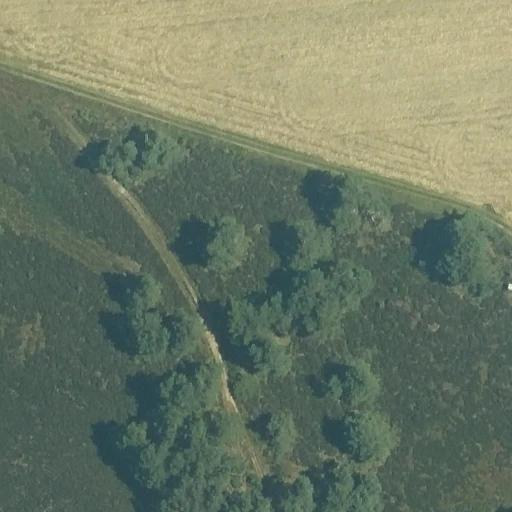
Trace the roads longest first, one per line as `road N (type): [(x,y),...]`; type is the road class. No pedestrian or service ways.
road 1 (track): [(278,511),(143,202),(34,70)]
road 2 (track): [(34,70),(511,242)]
